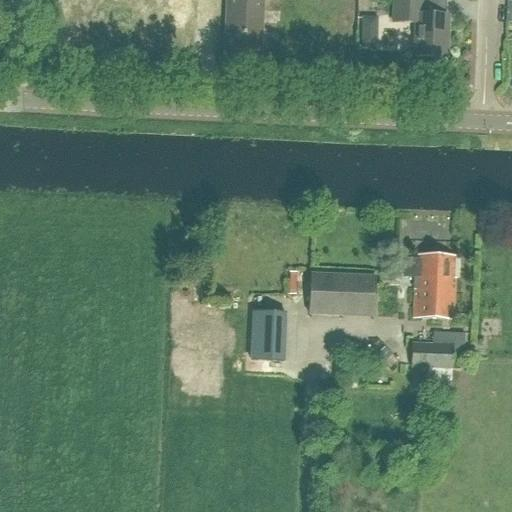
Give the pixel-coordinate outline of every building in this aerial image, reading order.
[(58,0),(58,15),(74,15),(74,0),(58,0)] [(100,46),(115,47),(115,51),(130,51),(132,0),(87,0),(87,22),(101,22),(100,46)] [(132,0),(130,51),(144,52),(145,48),(160,49),(161,25),(175,25),(176,0),(132,0)] [(225,0),(223,51),(259,53),(261,0),(225,0)] [(400,0),(393,0),(392,24),(415,25),(413,58),(445,60),(447,18),(421,17),(421,1),(400,0)] [(417,257),(417,262),(404,261),(404,279),(414,279),(412,321),(452,323),(454,280),(452,280),(453,259),(417,257)] [(310,277),(308,317),(372,319),(374,279),(310,277)] [(194,327),(193,346),(220,347),(220,328),(194,327)] [(452,372),(452,347),(411,345),(410,370),(452,372)]
